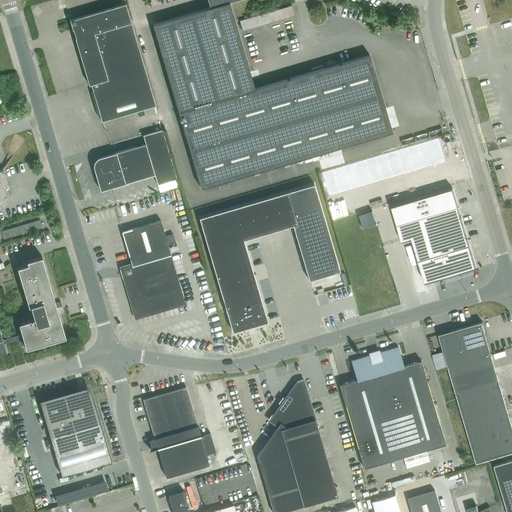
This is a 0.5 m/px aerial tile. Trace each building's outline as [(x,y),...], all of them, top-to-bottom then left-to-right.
[(392,131),(369,55),(255,88),(229,2),(235,0),(207,0),(210,7),(152,24),(154,29),(178,111),(200,188),(392,131)] [(101,121),(155,105),(134,35),(125,3),(120,5),(70,20),(89,84),(90,84),(101,121)] [(154,29),(134,35),(155,105),(158,116),(178,111),(154,29)] [(100,190),(102,189),(111,187),(154,174),(157,184),(176,179),(161,127),(142,133),(145,143),(115,152),(99,157),(97,158),(95,159),(94,161),(93,163),(93,165),(93,167),(94,170),(100,190)] [(438,139),(417,145),(420,156),(441,150),(438,139)] [(417,145),(406,148),(413,171),(424,168),(420,156),(417,145)] [(406,148),(396,151),(403,174),(413,171),(406,148)] [(441,150),(420,156),(424,168),(445,162),(441,150)] [(396,151),(385,154),(392,177),(403,174),(396,151)] [(385,154),(375,157),(382,180),(392,177),(385,154)] [(375,157),(364,160),(371,183),(382,180),(375,157)] [(364,160),(354,164),(360,187),(371,183),(364,160)] [(354,164),(343,167),(350,190),(360,187),(354,164)] [(343,167),(333,170),(339,193),(350,190),(343,167)] [(3,169),(0,169),(0,194),(10,192),(3,169)] [(333,170),(322,173),(329,196),(339,193),(333,170)] [(286,192),(199,217),(220,291),(228,317),(232,331),(267,321),(263,307),(243,239),(257,235),(292,225),(309,280),(340,271),(314,184),(286,192)] [(453,188),(392,206),(402,241),(402,242),(412,239),(425,283),(434,280),(435,280),(435,279),(475,267),(475,268),(476,268),(461,218),(458,206),(453,188)] [(5,237),(43,226),(41,217),(2,229),(5,237)] [(121,231),(122,234),(131,265),(132,265),(134,275),(125,278),(136,316),(184,302),(167,244),(175,242),(173,234),(165,236),(160,220),(121,231)] [(19,334),(3,339),(4,343),(23,338),(26,348),(65,337),(56,307),(62,306),(60,301),(55,302),(41,257),(42,257),(41,256),(26,260),(27,264),(17,267),(28,306),(30,306),(34,318),(18,323),(22,334),(19,334)] [(491,354),(486,336),(482,321),(439,334),(448,366),(491,354)] [(398,347),(380,352),(351,361),(356,379),(339,384),(363,468),(445,444),(420,360),(403,365),(398,347)] [(448,366),(458,398),(501,386),(491,354),(448,366)] [(268,420),(277,426),(256,455),(273,511),(281,511),(337,496),(303,380),(296,382),(268,420)] [(458,398),(467,430),(510,418),(501,386),(458,398)] [(85,387),(79,389),(79,391),(74,393),(73,390),(39,400),(61,476),(111,461),(92,396),(89,396),(87,389),(85,390),(85,387)] [(157,448),(166,477),(209,464),(206,455),(215,452),(210,432),(200,435),(186,387),(143,399),(154,438),(151,439),(154,449),(157,448)] [(511,452),(511,424),(510,418),(467,430),(476,462),(511,452)] [(511,511),(511,459),(494,465),(508,511),(511,511)] [(440,511),(434,489),(407,497),(410,511),(440,511)] [(189,511),(183,490),(168,495),(172,511),(189,511)] [(374,511),(399,511),(395,495),(371,502),(374,511)] [(63,511),(60,503),(45,509),(46,511),(63,511)]
